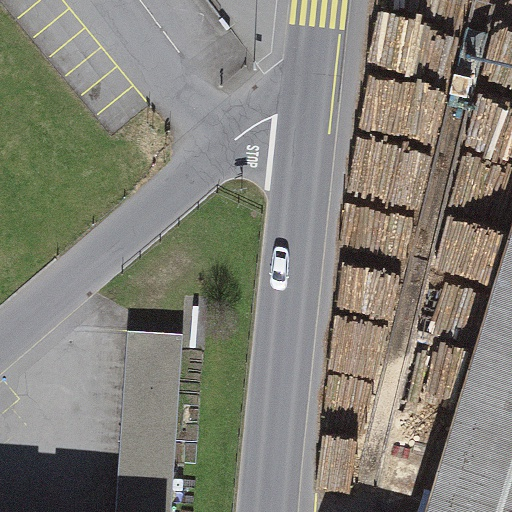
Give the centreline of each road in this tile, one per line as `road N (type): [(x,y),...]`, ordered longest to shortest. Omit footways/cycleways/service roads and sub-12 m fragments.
road 1 (residential): [(313,121),(276,122),(0,360)]
road 2 (secondary): [(313,121),(276,511)]
road 3 (secondary): [(325,0),(313,121)]
